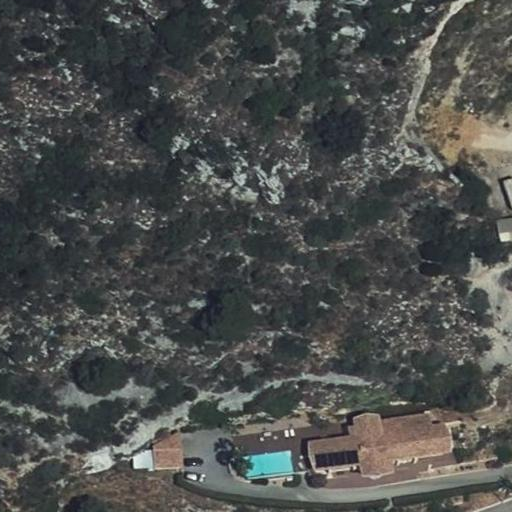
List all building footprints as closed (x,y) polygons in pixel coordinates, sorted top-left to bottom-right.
[(411,413),(360,421),(340,425),(342,438),(331,439),(310,442),(317,482),(348,477),(346,462),(371,458),(419,450),(414,426),(411,413)] [(339,417),(340,425),(360,421),(359,413),(339,417)] [(340,425),(339,417),(327,419),(331,439),(342,438),(340,425)] [(431,423),(422,425),(427,448),(435,446),(431,423)] [(422,425),(414,426),(419,450),(427,448),(422,425)] [(304,484),(317,482),(310,442),(296,444),(304,484)] [(171,479),(165,444),(141,462),(144,483),(171,479)] [(371,458),(346,462),(348,477),(374,473),(371,458)]
